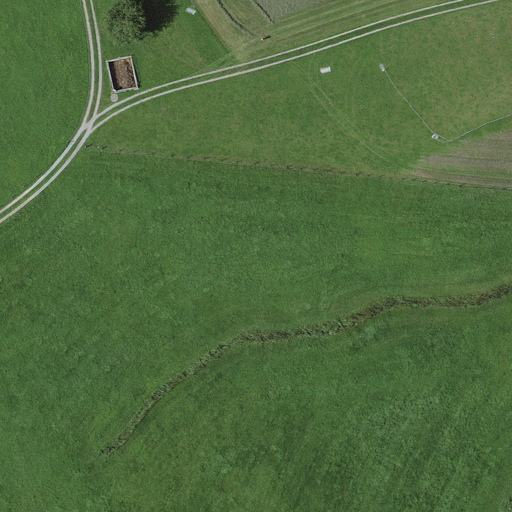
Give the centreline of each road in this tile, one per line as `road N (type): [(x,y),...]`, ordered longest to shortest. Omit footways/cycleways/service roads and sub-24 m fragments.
road 1 (track): [(0,220),(39,191),(88,133),(153,95),(486,0)]
road 2 (track): [(88,133),(100,83),(87,0)]
